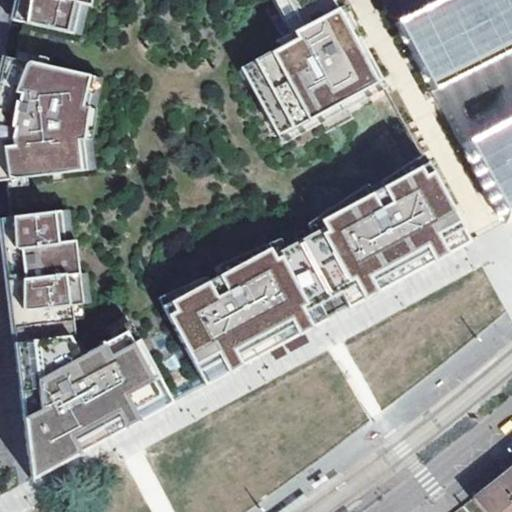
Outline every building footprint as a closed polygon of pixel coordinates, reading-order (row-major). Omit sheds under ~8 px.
[(17,0),(16,6),(27,9),(24,22),(74,33),(81,3),(89,5),(91,6),(92,0),(287,0),(304,30),(295,35),(278,44),(282,50),(253,65),(290,134),(383,84),(367,55),(362,58),(348,31),(331,0),(17,0)] [(287,0),(275,0),(295,35),(304,30),(287,0)] [(338,0),(331,0),(348,31),(353,28),(338,0)] [(511,0),(437,0),(395,21),(393,22),(431,92),(511,48),(511,117),(460,145),(502,225),(511,219),(511,0)] [(89,5),(81,3),(74,33),(82,35),(89,5)] [(27,9),(16,6),(13,19),(24,22),(27,9)] [(16,58),(5,55),(2,68),(13,71),(16,58)] [(2,68),(0,75),(0,179),(87,169),(81,135),(95,76),(16,58),(13,71),(2,68)] [(253,65),(244,70),(284,146),(387,92),(383,84),(290,134),(253,65)] [(95,76),(81,135),(87,169),(95,169),(89,135),(102,78),(95,76)] [(378,182),(381,187),(425,163),(421,155),(378,182)] [(198,377),(201,385),(262,353),(410,274),(428,265),(468,243),(425,163),(381,187),(370,192),(318,220),(321,227),(310,233),(274,252),(262,259),(259,252),(218,274),(208,279),(162,304),(198,377)] [(305,224),(310,233),(321,227),(318,220),(370,192),(366,185),(305,224)] [(69,210),(61,211),(65,241),(73,240),(69,210)] [(13,230),(2,231),(15,342),(31,477),(32,479),(45,472),(106,436),(156,410),(172,401),(168,393),(138,329),(131,332),(125,319),(111,325),(82,338),(77,340),(71,326),(68,320),(74,320),(73,318),(71,303),(82,302),(79,273),(76,240),(73,240),(65,241),(61,211),(12,216),(13,230)] [(0,217),(2,231),(13,230),(12,216),(0,217)] [(214,266),(218,274),(259,252),(262,259),(274,252),(269,243),(214,266)] [(84,272),(79,273),(82,302),(88,301),(84,272)] [(159,296),(162,304),(208,279),(206,275),(159,296)] [(82,302),(71,303),(73,318),(84,316),(82,302)] [(129,309),(109,320),(111,325),(125,319),(131,332),(138,329),(129,309)] [(76,325),(71,326),(77,340),(82,338),(76,325)] [(198,377),(168,393),(172,401),(201,385),(198,377)] [(511,511),(511,467),(470,501),(479,511),(511,511)]
